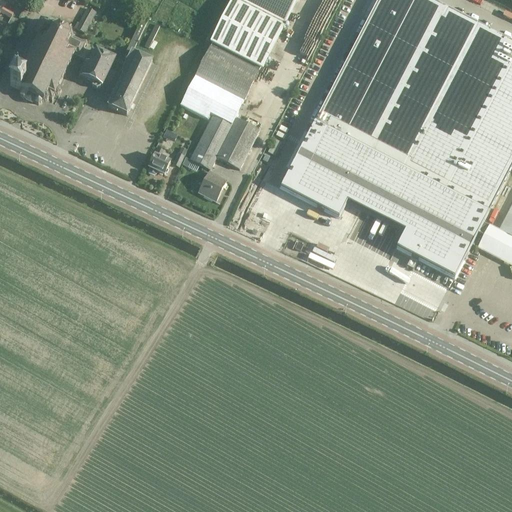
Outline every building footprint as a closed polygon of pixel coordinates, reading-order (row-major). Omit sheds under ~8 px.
[(236,0),(180,107),(210,123),(190,161),(185,159),(182,166),(188,169),(191,162),(210,172),(216,160),(219,161),(240,172),(259,132),(235,120),(295,0),(236,0)] [(511,43),(428,0),(378,0),(312,128),(281,190),(339,220),(347,203),(405,233),(396,250),(454,280),(472,246),(478,249),(477,250),(511,268),(511,238),(499,232),(483,223),(511,168),(511,43)] [(22,70),(19,69),(16,75),(15,74),(9,87),(20,92),(19,94),(20,97),(23,99),(24,100),(24,101),(25,102),(27,103),(28,104),(29,104),(31,105),(32,105),(34,105),(35,105),(38,106),(41,105),(43,101),(44,102),(44,101),(46,102),(48,102),(49,100),(52,101),(53,99),(57,101),(58,98),(54,97),(55,95),(57,96),(60,95),(61,92),(60,89),(59,88),(60,88),(64,79),(63,78),(64,77),(65,77),(66,76),(64,76),(66,73),(68,74),(70,69),(68,68),(69,66),(71,66),(71,65),(70,65),(74,57),(86,62),(90,54),(83,51),(86,45),(80,42),(84,35),(96,14),(87,9),(79,24),(77,23),(72,33),(71,30),(71,29),(70,28),(70,29),(61,25),(61,24),(59,24),(59,23),(59,22),(60,21),(56,19),(55,20),(49,17),(46,23),(44,22),(39,24),(32,38),(35,40),(32,47),(32,46),(31,47),(32,48),(30,50),(29,49),(27,54),(29,56),(28,58),(26,58),(26,59),(27,59),(22,70)] [(134,50),(140,38),(148,20),(143,18),(120,65),(124,67),(146,76),(153,62),(139,56),(140,53),(134,50)] [(92,50),(90,54),(86,62),(78,77),(91,83),(92,87),(97,90),(102,88),(115,60),(113,59),(115,56),(103,50),(102,53),(96,50),(95,52),(92,50)] [(146,76),(124,67),(120,75),(123,76),(108,108),(126,116),(146,76)] [(167,130),(163,138),(174,143),(177,135),(167,130)] [(164,152),(158,149),(155,155),(148,169),(149,170),(148,173),(155,176),(157,173),(164,176),(170,162),(161,158),(164,152)] [(179,169),(184,157),(178,155),(173,166),(179,169)] [(227,182),(226,181),(210,172),(198,194),(216,204),(227,182)] [(511,205),(499,232),(511,238),(511,205)] [(303,245),(298,243),(295,250),(300,252),(303,245)]
